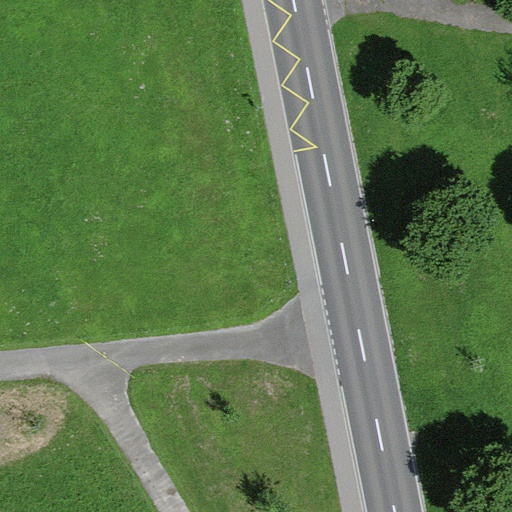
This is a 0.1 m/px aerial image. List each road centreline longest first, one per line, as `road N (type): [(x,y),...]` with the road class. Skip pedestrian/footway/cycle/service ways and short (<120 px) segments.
road 1 (secondary): [(394,511),(293,0)]
road 2 (track): [(358,325),(0,370)]
road 3 (track): [(89,359),(174,511)]
